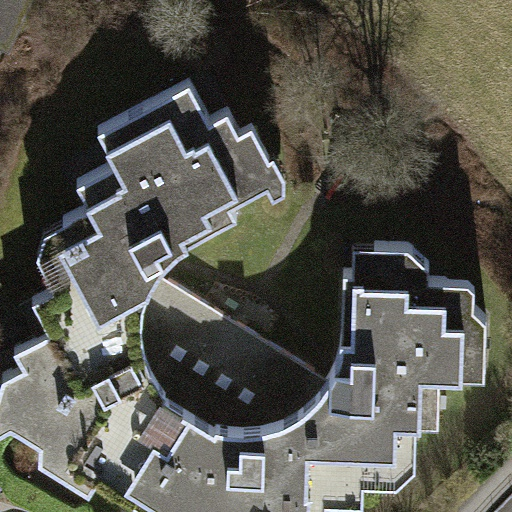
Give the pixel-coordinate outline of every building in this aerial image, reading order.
[(42,0),(0,0),(0,47),(5,50),(19,56),(42,0)] [(47,236),(65,272),(116,246),(149,270),(174,236),(232,207),(226,195),(261,177),(249,155),(260,149),(245,121),(230,128),(219,107),(201,116),(182,78),(93,124),(109,155),(70,176),(82,201),(55,215),(62,228),(47,236)] [(333,352),(321,375),(358,396),(355,457),(393,456),(393,437),(408,437),(409,418),(432,418),(433,369),(478,371),(478,314),(467,301),(468,280),(461,274),(421,274),(421,259),(401,240),(368,239),(367,265),(335,265),(333,352)] [(116,246),(65,272),(26,292),(37,314),(41,323),(6,342),(14,359),(0,365),(0,382),(9,399),(0,414),(0,420),(121,496),(180,396),(147,377),(134,344),(133,310),(149,270),(116,246)] [(321,375),(149,270),(133,310),(134,344),(147,377),(180,396),(230,424),(268,418),(298,405),(321,375)] [(358,396),(321,375),(298,405),(268,418),(230,424),(180,396),(121,496),(146,511),(317,511),(318,496),(355,496),(355,457),(358,396)]
